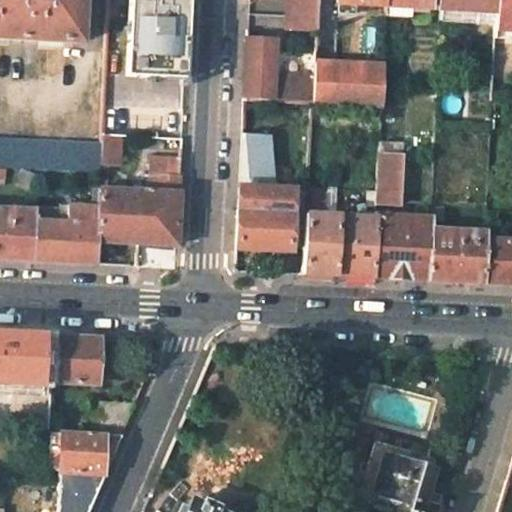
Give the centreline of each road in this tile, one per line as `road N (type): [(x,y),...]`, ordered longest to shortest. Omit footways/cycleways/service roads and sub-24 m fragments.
road 1 (secondary): [(511,321),(203,305)]
road 2 (unclassified): [(203,305),(214,0)]
road 3 (unclassified): [(203,305),(114,511)]
road 4 (secondary): [(203,305),(0,296)]
road 5 (unclassified): [(511,365),(468,511)]
